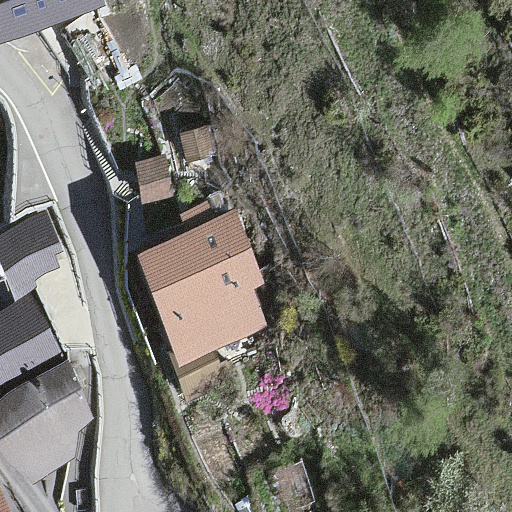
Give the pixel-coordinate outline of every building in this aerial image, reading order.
[(94,0),(0,0),(0,30),(96,9),(94,0)] [(223,209),(130,247),(175,357),(268,318),(223,209)] [(39,213),(0,228),(0,275),(6,291),(61,269),(39,213)] [(28,293),(0,305),(0,389),(57,360),(28,293)] [(88,420),(57,360),(0,389),(0,445),(4,454),(30,475),(68,455),(72,428),(88,420)]
